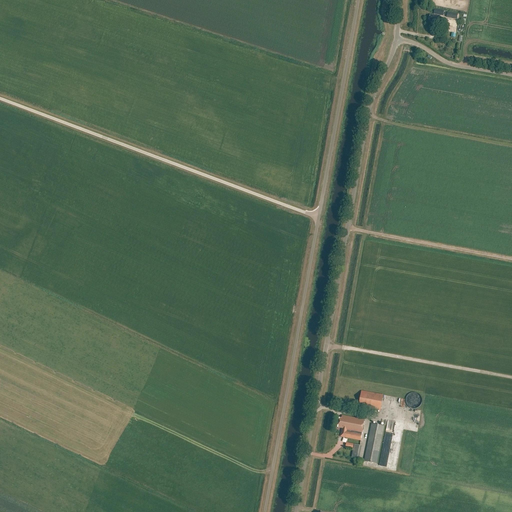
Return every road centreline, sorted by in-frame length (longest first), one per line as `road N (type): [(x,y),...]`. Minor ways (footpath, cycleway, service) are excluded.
road 1 (unclassified): [(296,511),(369,108),(396,39)]
road 2 (unclassified): [(0,98),(318,217)]
road 3 (unclassified): [(264,511),(318,217)]
road 4 (unclassified): [(318,217),(357,0)]
road 5 (unclassified): [(511,75),(455,65),(396,39)]
